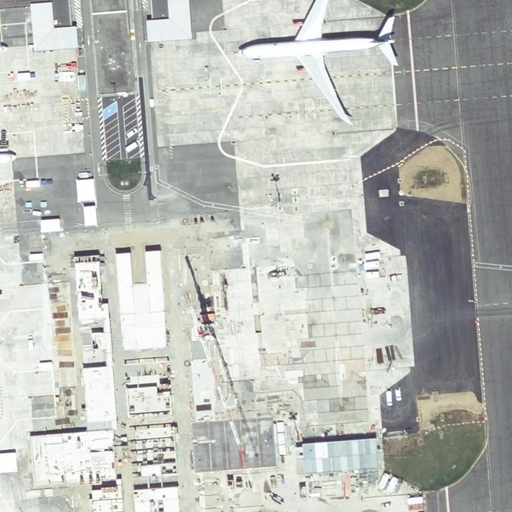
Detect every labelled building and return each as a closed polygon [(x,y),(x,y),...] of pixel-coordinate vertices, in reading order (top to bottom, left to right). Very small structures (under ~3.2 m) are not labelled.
[(0,0),(0,8),(31,7),(53,5),(55,30),(73,28),(70,0),(0,0)] [(136,91),(128,0),(93,0),(101,93),(136,91)] [(166,0),(168,19),(150,20),(144,20),(147,42),(191,38),(191,31),(188,0),(166,0)] [(148,0),(150,20),(168,19),(166,0),(148,0)] [(73,28),(55,30),(53,5),(31,7),(34,42),(35,52),(81,49),(79,28),(73,28)] [(259,49),(165,55),(175,179),(267,170),(259,49)] [(273,234),(178,241),(190,364),(283,356),(273,234)] [(147,307),(117,308),(127,433),(142,432),(141,410),(156,408),(147,307)] [(234,491),(227,404),(197,406),(204,494),(234,491)] [(159,413),(154,414),(157,444),(163,443),(159,413)] [(111,458),(110,446),(95,447),(95,459),(111,458)] [(169,511),(166,468),(136,470),(139,511),(169,511)]
